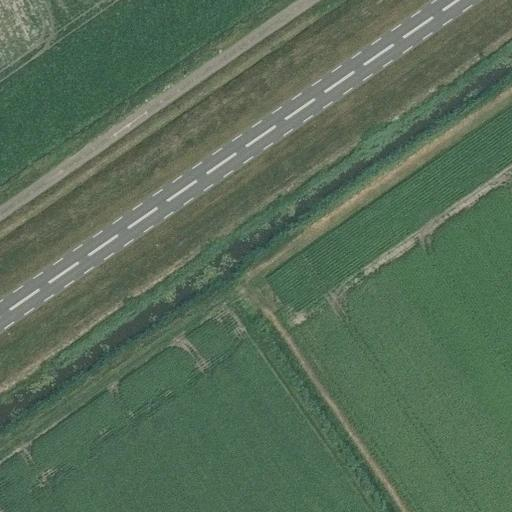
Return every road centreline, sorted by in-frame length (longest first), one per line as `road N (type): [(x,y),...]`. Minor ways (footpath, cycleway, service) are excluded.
road 1 (primary): [(0,318),(458,0)]
road 2 (unclassified): [(0,213),(308,0)]
